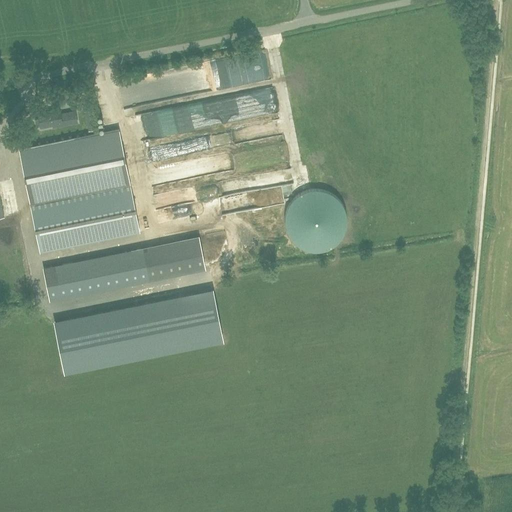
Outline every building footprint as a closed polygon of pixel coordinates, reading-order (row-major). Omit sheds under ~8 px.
[(205,71),(188,70),(188,90),(204,90),(205,71)] [(140,113),(154,109),(153,105),(139,109),(140,113)] [(69,124),(67,113),(60,114),(59,111),(38,115),(39,119),(36,120),(35,121),(36,126),(37,127),(40,126),(41,127),(54,125),(55,127),(69,124)] [(141,125),(143,132),(166,127),(166,124),(168,123),(169,129),(176,128),(178,137),(186,135),(183,123),(176,125),(174,115),(148,120),(149,124),(141,125)] [(95,130),(93,120),(86,122),(88,132),(95,130)] [(140,232),(119,130),(20,150),(41,253),(140,232)] [(166,134),(149,137),(150,147),(168,145),(166,134)] [(223,147),(231,147),(230,135),(222,135),(223,147)] [(198,152),(215,149),(213,137),(196,141),(198,152)] [(151,159),(177,159),(177,143),(166,143),(166,152),(151,153),(151,159)] [(218,162),(220,172),(245,167),(243,157),(218,162)] [(345,226),(346,218),(344,209),(340,201),(332,193),(322,189),(312,189),(303,191),(296,195),(289,202),(285,211),(284,222),(287,232),(292,240),(299,246),(307,249),(316,251),(326,249),(335,243),(342,235),(345,226)] [(199,202),(198,192),(170,194),(171,204),(199,202)] [(167,198),(157,201),(160,209),(169,206),(167,198)] [(205,215),(206,224),(224,222),(223,213),(205,215)] [(149,279),(143,248),(125,252),(131,283),(149,279)] [(75,294),(69,264),(45,269),(51,299),(75,294)] [(212,291),(55,323),(65,372),(222,340),(212,291)]
